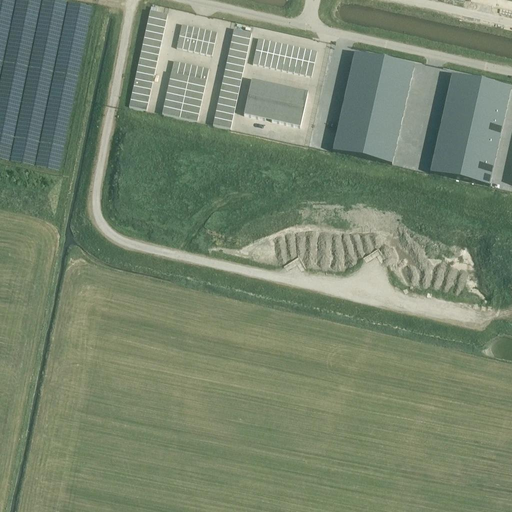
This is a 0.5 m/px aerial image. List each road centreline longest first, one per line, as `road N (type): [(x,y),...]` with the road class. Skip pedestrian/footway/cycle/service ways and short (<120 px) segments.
road 1 (unclassified): [(133,0),(96,185),(103,228),(141,247),(487,323)]
road 2 (residential): [(306,25),(511,72)]
